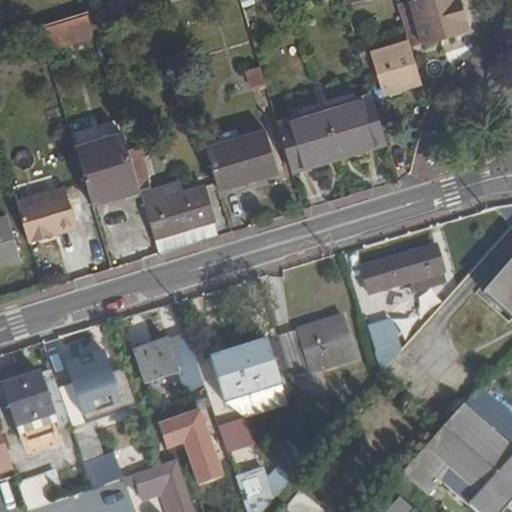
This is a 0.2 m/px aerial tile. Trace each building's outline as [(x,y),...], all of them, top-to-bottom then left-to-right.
[(471,33),(462,0),(431,0),(415,5),(427,46),(471,33)] [(100,38),(93,16),(45,31),(51,53),(100,38)] [(389,97),(425,86),(413,45),(377,56),(389,97)] [(109,69),(113,83),(122,80),(118,66),(109,69)] [(256,87),(270,83),(265,68),(252,71),(256,87)] [(343,155),(389,141),(377,97),(330,111),(343,155)] [(296,169),(343,155),(330,111),(283,125),(296,169)] [(234,139),(244,136),(240,126),(231,129),(234,139)] [(207,137),(210,147),(234,139),(231,129),(207,137)] [(234,139),(247,181),(283,172),(270,129),(244,136),(234,139)] [(129,197),(146,191),(134,151),(129,134),(80,149),(95,198),(125,190),(129,197)] [(210,147),(222,188),(247,181),(234,139),(210,147)] [(146,191),(160,239),(218,221),(207,186),(187,192),(163,199),(157,201),(154,191),(158,190),(145,147),(134,151),(146,191)] [(163,199),(187,192),(185,183),(161,190),(163,199)] [(24,199),(35,239),(85,226),(73,186),(24,199)] [(95,198),(98,207),(129,197),(125,190),(95,198)] [(0,265),(22,259),(10,219),(0,221),(0,265)] [(160,239),(165,254),(211,240),(222,236),(218,221),(160,239)] [(498,242),(479,266),(491,276),(510,251),(498,242)] [(366,270),(372,291),(446,268),(440,247),(366,270)] [(511,317),(511,265),(486,295),(511,317)] [(446,268),(372,291),(374,296),(413,283),(448,273),(446,268)] [(448,273),(413,283),(417,297),(452,286),(448,273)] [(301,333),(313,372),(361,358),(349,318),(301,333)] [(387,325),(371,329),(379,355),(394,350),(387,325)] [(298,377),(313,372),(301,333),(286,338),(298,377)] [(197,346),(193,336),(138,354),(149,386),(204,368),(197,346)] [(229,402),(281,386),(270,344),(216,360),(229,402)] [(122,385),(111,351),(71,363),(83,398),(122,385)] [(7,385),(13,403),(52,391),(46,373),(7,385)] [(52,391),(13,403),(20,425),(58,413),(52,391)] [(206,427),(222,422),(212,392),(197,397),(206,427)] [(326,400),(303,406),(306,416),(329,408),(326,400)] [(337,433),(329,408),(306,416),(318,454),(337,433)] [(511,453),(464,410),(445,432),(404,477),(430,500),(442,486),(471,511),(509,511),(511,509),(511,453)] [(217,427),(231,455),(252,445),(239,417),(217,427)] [(97,420),(79,426),(81,434),(90,460),(108,454),(97,420)] [(14,455),(3,422),(0,422),(0,473),(18,467),(14,455)] [(195,511),(178,458),(134,474),(143,500),(161,495),(167,511),(195,511)] [(241,479),(249,504),(274,496),(266,470),(241,479)] [(24,483),(33,510),(59,501),(50,474),(24,483)] [(274,496),(249,504),(251,511),(267,511),(275,504),(276,502),(274,496)]
